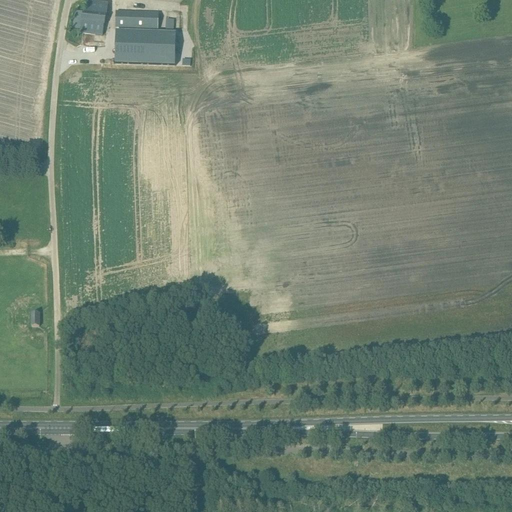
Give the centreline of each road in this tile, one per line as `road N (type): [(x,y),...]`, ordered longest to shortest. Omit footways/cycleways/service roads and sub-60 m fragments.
road 1 (unclassified): [(61,428),(61,450),(511,455)]
road 2 (unclassified): [(56,409),(53,197),(70,0)]
road 3 (primary): [(511,419),(281,429)]
road 4 (primary): [(281,429),(511,437)]
road 5 (primary): [(61,428),(281,429)]
